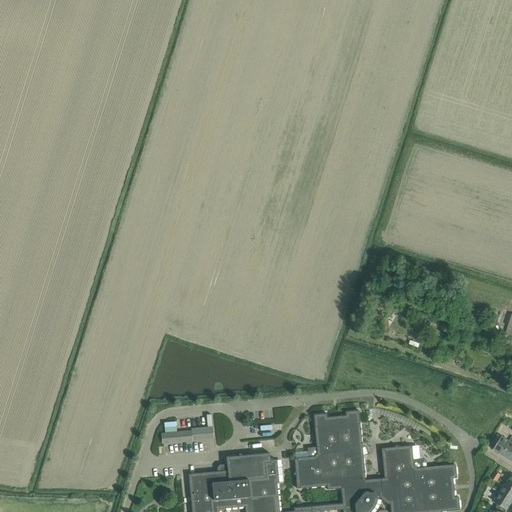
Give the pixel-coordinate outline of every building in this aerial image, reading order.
[(370,511),(371,511),(374,508),(376,504),(377,499),(379,497),(387,504),(390,504),(390,511),(428,511),(447,510),(447,511),(459,510),(458,497),(454,497),(452,478),(456,478),(455,465),(442,466),(443,467),(422,469),(422,463),(418,459),(412,460),(410,446),(381,448),(382,461),(383,461),(385,479),(364,481),(362,455),(362,448),(361,448),(358,423),(359,423),(358,411),(345,412),(345,416),(327,417),(326,414),(313,415),(314,427),(315,427),(317,447),(311,448),(308,452),(308,458),(294,459),(297,489),(309,488),(309,487),(326,485),(327,490),(340,489),(342,504),(293,508),(294,511),(288,511),(279,511),(276,483),(279,483),(276,460),(270,460),(269,453),(226,457),(227,471),(218,472),(188,474),(191,511),(370,511)] [(191,428),(191,430),(161,433),(162,444),(192,441),(213,438),(212,426),(191,428)] [(503,455),(511,442),(498,434),(495,439),(498,441),(493,449),(503,455)] [(511,442),(503,455),(511,461),(511,442)] [(511,486),(506,483),(500,492),(511,499),(511,486)] [(511,501),(511,499),(500,492),(494,501),(506,510),(511,501)]
